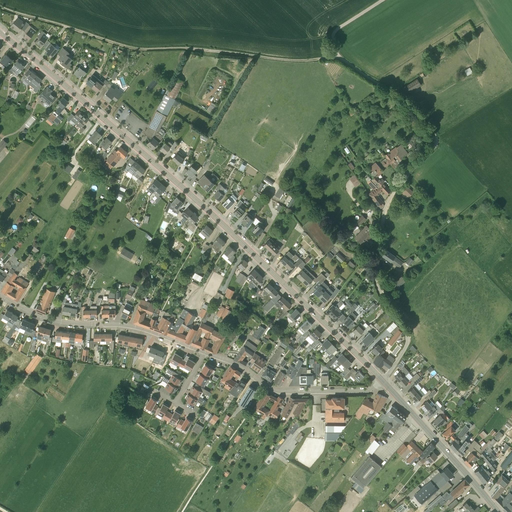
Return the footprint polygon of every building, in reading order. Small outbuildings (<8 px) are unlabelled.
[(25,30),(29,25),(29,24),(26,22),(24,24),(21,22),(20,23),(16,20),(11,26),(15,30),(16,29),(19,31),(21,29),(24,31),(25,30)] [(25,30),(27,32),(23,37),(28,41),(35,32),(32,30),(33,28),(29,25),(25,30)] [(41,46),(48,38),(45,36),(46,34),(42,31),(37,37),(39,39),(36,42),(41,46)] [(57,44),(54,42),(52,44),(50,43),(45,49),(47,51),(46,53),(50,56),(51,54),(53,56),(58,49),(55,47),(57,44)] [(68,68),(71,64),(69,62),(71,60),(68,56),(70,54),(65,50),(58,59),(61,61),(60,62),(68,68)] [(9,57),(6,54),(0,61),(0,62),(2,64),(4,63),(7,65),(9,62),(11,63),(13,60),(12,59),(12,58),(10,56),(9,57)] [(17,75),(19,73),(24,67),(17,61),(13,66),(12,67),(15,69),(13,72),(17,75)] [(83,75),(86,72),(87,70),(85,68),(81,65),(75,73),(79,77),(82,74),(83,75)] [(470,67),(465,70),(467,75),(473,73),(470,67)] [(32,81),(37,76),(31,71),(28,75),(25,73),(21,79),(23,81),(25,79),(28,82),(28,84),(29,85),(32,81)] [(97,81),(98,79),(93,74),(91,76),(86,83),(92,87),(97,81)] [(37,76),(32,81),(29,85),(34,89),(34,90),(36,92),(41,86),(39,84),(42,80),(37,76)] [(157,132),(160,128),(175,99),(176,100),(184,82),(175,77),(168,90),(167,89),(164,87),(162,92),(165,93),(164,94),(165,94),(147,129),(147,128),(143,133),(148,137),(150,135),(152,137),(157,132)] [(98,79),(97,81),(92,87),(97,92),(102,85),(105,87),(108,82),(105,79),(103,82),(98,79)] [(409,93),(421,85),(417,79),(405,86),(409,93)] [(155,87),(150,84),(146,88),(151,92),(155,87)] [(52,91),(47,87),(46,90),(45,89),(39,96),(45,102),(44,103),(44,105),(45,107),(47,107),(49,104),(52,101),(53,101),(55,98),(50,93),(52,91)] [(120,95),(111,87),(108,90),(105,93),(105,94),(103,96),(109,101),(112,98),(116,101),(120,95)] [(63,109),(66,106),(65,105),(68,101),(63,97),(58,104),(60,106),(55,112),(54,111),(48,118),(52,122),(63,109)] [(218,106),(212,102),(207,110),(213,113),(218,106)] [(79,120),(83,115),(83,114),(81,112),(79,110),(74,116),(79,120)] [(79,120),(75,124),(81,129),(79,130),(82,133),(85,129),(82,127),(86,123),(85,122),(88,119),(86,117),(86,116),(84,115),(83,115),(79,120)] [(412,127),(417,123),(414,118),(409,122),(412,127)] [(94,145),(97,142),(96,141),(101,135),(96,130),(91,136),(88,139),(94,145)] [(163,137),(157,132),(152,137),(147,144),(152,148),(155,145),(156,146),(159,143),(163,137)] [(112,142),(109,139),(107,137),(104,140),(103,139),(100,145),(105,150),(112,142)] [(173,144),(169,141),(166,144),(165,143),(160,149),(165,153),(170,148),(171,149),(171,150),(173,152),(175,148),(174,148),(178,144),(175,142),(173,144)] [(383,157),(384,155),(386,158),(381,162),(383,164),(385,167),(390,163),(394,169),(402,163),(400,160),(406,156),(410,160),(409,160),(412,164),(415,161),(414,161),(421,154),(419,151),(415,155),(412,157),(410,155),(411,155),(411,154),(412,154),(412,153),(411,153),(411,152),(412,152),(411,150),(410,151),(408,153),(401,144),(396,147),(390,152),(389,152),(385,155),(383,152),(380,153),(383,157)] [(128,153),(120,147),(116,151),(115,150),(106,160),(107,161),(104,164),(110,169),(113,166),(114,166),(122,156),(124,158),(128,153)] [(102,163),(108,154),(105,152),(99,161),(102,163)] [(179,164),(184,159),(177,153),(172,158),(176,162),(176,163),(178,164),(179,164)] [(133,174),(140,166),(135,161),(131,166),(127,163),(124,169),(127,171),(128,170),(133,174)] [(383,189),(382,189),(387,194),(390,191),(382,183),(384,181),(382,178),(380,180),(377,176),(379,174),(379,175),(384,171),(376,163),(371,168),(373,171),(371,173),(374,177),(372,180),(378,187),(380,185),(383,189)] [(65,169),(70,173),(74,167),(69,164),(65,169)] [(140,166),(133,174),(138,179),(136,180),(141,185),(143,179),(140,176),(145,170),(140,166)] [(192,176),(197,171),(191,166),(186,172),(192,176)] [(70,187),(75,179),(81,171),(78,169),(72,177),(67,185),(70,187)] [(219,179),(212,173),(208,178),(204,175),(198,182),(208,191),(214,184),(219,179)] [(357,187),(360,184),(354,175),(350,178),(357,187)] [(156,190),(161,183),(156,179),(151,185),(156,190)] [(376,195),(382,189),(383,189),(380,185),(378,187),(372,180),(369,182),(374,187),(373,189),(374,190),(370,194),(374,200),(378,206),(381,209),(383,207),(384,205),(382,203),(376,195)] [(161,183),(156,190),(153,192),(156,195),(155,196),(157,198),(155,201),(157,203),(161,198),(159,196),(161,194),(166,188),(161,183)] [(219,201),(224,195),(223,195),(225,193),(223,191),(225,189),(220,184),(216,188),(218,191),(214,196),(219,201)] [(280,198),(284,190),(279,187),(274,195),(280,198)] [(406,199),(413,192),(408,187),(401,194),(406,199)] [(124,192),(119,189),(116,195),(122,197),(125,192),(124,192)] [(236,200),(231,195),(228,198),(223,204),(228,209),(233,203),(236,200)] [(181,206),(179,205),(182,202),(177,197),(169,205),(168,205),(165,211),(166,212),(167,213),(168,210),(170,208),(173,209),(172,210),(177,213),(179,210),(178,209),(181,206)] [(239,216),(244,210),(247,206),(243,202),(239,206),(234,212),(235,213),(235,215),(236,215),(237,215),(239,216)] [(187,219),(193,212),(188,208),(182,213),(179,211),(176,217),(180,221),(184,217),(187,219)] [(193,212),(187,219),(190,222),(186,226),(193,233),(197,226),(193,223),(198,217),(193,212)] [(247,226),(253,220),(252,219),(253,218),(248,213),(247,215),(242,221),(247,226)] [(360,224),(365,219),(362,216),(357,221),(360,224)] [(261,232),(263,229),(265,228),(262,225),(263,224),(262,223),(261,222),(260,222),(259,222),(252,230),(257,235),(260,231),(261,232)] [(207,238),(209,236),(209,235),(213,231),(206,225),(200,231),(207,238)] [(363,245),(371,236),(370,235),(373,232),(366,226),(355,238),(363,245)] [(70,239),(75,230),(70,227),(65,236),(70,239)] [(220,248),(225,242),(218,237),(213,242),(214,243),(213,245),(210,244),(207,249),(206,251),(209,253),(212,247),(218,252),(221,249),(220,248)] [(269,250),(274,245),(275,243),(271,238),(269,240),(264,245),(269,250)] [(36,254),(39,250),(36,248),(38,245),(35,242),(30,249),(36,254)] [(204,254),(205,252),(209,246),(205,244),(202,250),(201,252),(204,254)] [(274,245),(269,250),(274,254),(279,250),(279,249),(280,248),(278,245),(276,247),(274,245)] [(232,254),(235,251),(229,246),(226,249),(227,250),(221,256),(222,256),(224,254),(228,258),(227,259),(232,263),(235,257),(232,254)] [(131,258),(134,254),(123,248),(121,253),(131,258)] [(399,268),(403,262),(385,249),(381,254),(399,268)] [(14,270),(7,281),(7,282),(1,291),(7,295),(14,284),(20,288),(16,295),(13,293),(11,297),(17,301),(27,286),(22,284),(24,280),(20,278),(18,281),(14,279),(18,274),(31,255),(27,252),(18,266),(14,271),(14,270)] [(341,263),(345,259),(338,252),(334,256),(341,263)] [(298,266),(303,261),(298,257),(298,258),(294,254),(293,255),(289,260),(285,264),(290,269),(294,265),(297,267),(298,266)] [(43,265),(47,257),(43,255),(39,262),(43,265)] [(280,260),(285,264),(289,260),(284,255),(280,260)] [(244,270),(246,268),(245,266),(248,263),(244,259),(238,265),(244,270)] [(7,281),(14,270),(11,268),(8,274),(1,270),(0,271),(0,284),(3,279),(7,281)] [(248,276),(247,277),(245,278),(246,279),(250,283),(249,283),(259,273),(254,269),(248,276)] [(302,281),(307,275),(302,270),(297,276),(302,281)] [(200,286),(203,281),(201,280),(202,276),(195,272),(191,280),(200,286)] [(239,284),(244,275),(240,273),(235,281),(239,284)] [(259,290),(260,290),(260,289),(257,287),(258,286),(257,285),(262,279),(261,277),(262,276),(259,273),(249,283),(248,287),(255,290),(253,294),(256,295),(259,290)] [(319,280),(324,275),(321,273),(313,281),(316,283),(319,280)] [(307,275),(302,281),(307,285),(312,279),(307,275)] [(396,289),(405,281),(401,277),(393,285),(396,289)] [(151,282),(152,280),(150,279),(149,281),(146,280),(142,288),(148,291),(152,282),(151,282)] [(269,292),(273,288),(268,283),(264,288),(262,290),(264,292),(262,294),(264,297),(269,292)] [(319,297),(325,291),(328,287),(323,283),(320,286),(314,292),(319,297)] [(47,308),(48,308),(55,291),(50,289),(46,288),(39,305),(38,304),(36,310),(45,314),(46,311),(47,308)] [(230,299),(234,291),(227,288),(225,292),(226,293),(224,296),(230,299)] [(273,288),(269,292),(273,297),(278,292),(273,288)] [(130,299),(134,292),(129,289),(125,297),(130,299)] [(325,291),(319,297),(324,302),(330,295),(325,291)] [(218,299),(220,294),(221,294),(217,292),(212,302),(215,303),(217,298),(218,299)] [(343,302),(348,297),(346,295),(345,296),(344,295),(340,299),(341,300),(335,307),(333,304),(326,311),(327,312),(328,313),(331,315),(343,302)] [(282,296),(275,303),(274,304),(275,304),(279,308),(282,305),(287,300),(282,296)] [(69,315),(71,303),(65,302),(67,299),(64,297),(61,303),(64,305),(62,313),(69,315)] [(349,308),(352,305),(349,301),(349,300),(347,298),(348,297),(343,302),(331,315),(333,318),(334,319),(335,319),(336,320),(342,313),(340,311),(346,305),(349,308)] [(270,305),(273,301),(271,299),(264,306),(266,308),(270,305)] [(151,322),(142,319),(145,311),(152,314),(155,308),(155,306),(156,305),(141,300),(133,322),(140,325),(148,328),(151,322)] [(286,315),(288,312),(286,311),(291,305),(287,300),(282,305),(286,309),(278,318),(280,320),(286,315)] [(273,301),(270,305),(266,308),(265,310),(267,312),(272,307),(275,304),(274,304),(275,303),(273,301)] [(71,303),(69,315),(76,316),(77,307),(80,308),(81,302),(78,302),(78,304),(71,303)] [(370,311),(375,306),(372,302),(367,307),(370,311)] [(352,305),(349,308),(347,311),(350,314),(348,316),(343,321),(348,326),(357,317),(352,312),(355,308),(354,307),(356,305),(354,303),(352,305)] [(126,318),(131,309),(124,306),(120,315),(126,318)] [(215,325),(225,308),(221,306),(212,323),(215,325)] [(157,326),(158,325),(155,325),(156,320),(156,319),(159,310),(155,308),(152,314),(154,314),(151,322),(148,328),(157,331),(159,327),(157,326)] [(202,318),(206,310),(202,308),(198,315),(202,318)] [(225,320),(231,311),(226,308),(220,318),(225,320)] [(169,335),(175,338),(189,312),(184,309),(179,317),(174,326),(172,325),(175,318),(171,316),(161,333),(169,335)] [(288,312),(286,315),(293,322),(290,325),(292,327),(296,323),(294,321),(301,314),(296,309),(290,315),(288,312)] [(8,320),(13,313),(7,310),(4,315),(1,313),(0,315),(0,320),(1,321),(2,319),(3,317),(8,320)] [(210,339),(214,330),(213,329),(205,324),(210,313),(207,311),(201,323),(191,344),(196,346),(196,345),(195,345),(198,337),(202,330),(207,332),(205,337),(210,339)] [(159,327),(157,331),(161,332),(171,314),(165,312),(158,325),(157,326),(159,327)] [(194,323),(193,325),(191,324),(195,316),(189,312),(175,338),(181,340),(184,341),(189,343),(192,338),(199,326),(196,324),(194,323)] [(16,327),(18,323),(15,322),(18,316),(13,313),(8,320),(6,324),(11,327),(6,337),(3,342),(7,344),(9,339),(16,327)] [(26,329),(29,322),(23,319),(21,324),(18,323),(16,327),(19,329),(20,327),(25,329),(26,329)] [(301,342),(309,332),(307,330),(312,325),(307,320),(299,328),(303,333),(297,339),(301,342)] [(26,329),(25,329),(24,333),(33,337),(36,331),(33,330),(35,324),(29,322),(26,329)] [(393,336),(399,328),(393,322),(386,329),(393,336)] [(366,327),(361,323),(358,325),(353,331),(358,336),(365,329),(367,331),(371,328),(368,325),(366,327)] [(258,340),(265,329),(260,325),(252,336),(258,340)] [(43,336),(45,328),(40,326),(36,338),(39,338),(40,335),(43,336)] [(45,328),(43,336),(41,340),(46,342),(46,344),(50,345),(51,338),(49,337),(51,330),(45,328)] [(316,339),(321,334),(316,329),(308,336),(314,341),(316,339)] [(199,347),(216,354),(225,336),(214,330),(210,339),(205,337),(204,337),(199,347)] [(62,338),(63,332),(56,331),(55,337),(53,337),(52,341),(62,342),(62,338)] [(75,344),(76,333),(69,332),(68,347),(70,347),(70,343),(75,344)] [(76,333),(75,344),(74,345),(75,345),(75,340),(78,340),(78,345),(81,346),(81,344),(83,344),(83,340),(82,340),(83,334),(76,333)] [(367,345),(374,338),(369,333),(367,335),(362,340),(367,345)] [(393,343),(399,334),(398,333),(394,338),(393,337),(390,341),(387,344),(389,346),(391,347),(393,343)] [(100,344),(100,341),(100,334),(94,334),(94,341),(90,341),(90,348),(94,348),(94,344),(100,344)] [(316,346),(314,348),(316,350),(317,350),(319,348),(324,352),(324,351),(331,344),(327,339),(322,344),(319,342),(316,346)] [(285,348),(288,343),(283,340),(280,345),(285,348)] [(245,366),(254,353),(257,348),(247,341),(244,346),(233,360),(238,362),(240,359),(241,360),(246,353),(249,356),(245,362),(244,361),(241,364),(245,366)] [(376,354),(382,348),(383,347),(378,342),(371,349),(376,354)] [(290,343),(287,347),(293,351),(296,348),(290,343)] [(309,352),(315,345),(312,343),(306,350),(307,351),(308,352),(309,352)] [(331,344),(324,351),(328,354),(329,355),(327,357),(330,359),(334,355),(332,353),(336,348),(331,344)] [(298,358),(299,356),(296,354),(302,347),(300,345),(294,353),(295,353),(294,355),(298,358)] [(275,363),(280,356),(285,349),(281,347),(279,346),(270,360),(271,360),(261,375),(266,378),(273,367),(275,363)] [(154,356),(157,349),(151,347),(148,353),(145,352),(143,357),(148,359),(150,355),(154,356)] [(157,349),(154,356),(159,358),(157,363),(162,365),(165,359),(161,358),(164,352),(157,349)] [(32,372),(42,357),(36,353),(26,368),(25,370),(28,373),(30,370),(32,372)] [(180,366),(183,360),(181,359),(182,357),(175,353),(170,361),(177,365),(177,364),(180,366)] [(257,356),(254,354),(255,353),(249,361),(253,363),(250,367),(259,372),(266,361),(258,355),(257,356)] [(329,361),(325,366),(328,368),(335,361),(339,366),(341,364),(346,359),(342,354),(337,359),(335,357),(330,362),(329,361)] [(385,359),(379,355),(373,362),(381,368),(384,363),(390,368),(393,363),(395,360),(391,357),(389,360),(386,357),(385,359)] [(295,375),(300,367),(303,362),(295,357),(293,361),(294,362),(296,360),(298,361),(294,367),(291,365),(288,369),(285,374),(291,378),(293,373),(295,375)] [(195,362),(189,359),(188,358),(186,362),(183,360),(180,366),(183,368),(184,366),(190,370),(195,362)] [(346,359),(341,364),(344,367),(342,368),(344,370),(343,371),(345,373),(346,374),(350,370),(347,368),(351,363),(346,359)] [(400,369),(407,363),(404,360),(398,366),(400,369)] [(208,366),(206,365),(205,364),(201,371),(203,372),(201,375),(207,378),(209,376),(213,369),(212,368),(214,366),(209,365),(208,366)] [(273,367),(266,378),(271,380),(279,367),(277,365),(275,368),(273,367)] [(232,388),(235,383),(241,374),(238,371),(235,375),(237,376),(233,382),(229,379),(235,369),(231,366),(222,381),(226,384),(224,387),(230,391),(232,388)] [(283,367),(282,368),(282,367),(280,371),(274,381),(279,384),(285,374),(288,369),(283,367)] [(295,375),(295,376),(300,376),(300,382),(306,382),(306,372),(306,367),(303,367),(300,367),(295,375)] [(179,385),(181,381),(182,380),(181,379),(182,376),(169,368),(167,372),(171,374),(172,375),(170,379),(169,380),(177,384),(179,385)] [(343,377),(343,378),(343,382),(346,380),(350,376),(355,380),(355,379),(358,382),(359,380),(364,376),(359,371),(358,371),(356,372),(355,371),(354,372),(351,369),(350,370),(346,374),(343,377)] [(399,381),(406,375),(402,370),(395,376),(399,381)] [(413,382),(420,376),(417,373),(410,379),(406,375),(399,381),(403,386),(411,380),(413,382)] [(204,385),(208,378),(207,378),(201,375),(200,374),(196,380),(197,381),(196,384),(202,388),(202,387),(203,385),(204,385)] [(170,379),(164,376),(162,380),(167,383),(165,388),(174,393),(178,388),(176,387),(177,384),(169,380),(170,379)] [(420,376),(413,382),(415,386),(422,379),(420,376)] [(230,391),(229,392),(233,395),(237,397),(246,383),(241,380),(238,383),(237,385),(236,387),(234,385),(232,388),(230,391)] [(202,388),(196,384),(194,387),(193,386),(189,391),(191,392),(199,397),(202,392),(203,393),(207,395),(209,392),(202,388)] [(412,396),(419,390),(414,385),(412,387),(408,391),(412,396)] [(249,386),(240,400),(241,401),(244,403),(246,404),(247,404),(255,390),(249,386)] [(454,396),(460,391),(457,388),(452,393),(454,396)] [(419,390),(412,396),(417,401),(418,400),(420,402),(424,399),(423,398),(431,392),(429,390),(423,395),(419,390)] [(432,406),(429,403),(432,401),(429,399),(436,392),(434,390),(428,395),(429,395),(425,399),(427,401),(421,406),(426,412),(432,406)] [(199,397),(191,392),(190,395),(188,394),(185,400),(194,405),(197,400),(202,403),(204,400),(199,397)] [(268,414),(269,412),(262,407),(270,395),(264,392),(254,408),(259,411),(266,415),(267,414),(268,414)] [(369,400),(366,398),(353,416),(360,419),(363,412),(367,414),(370,408),(379,412),(387,398),(378,394),(373,405),(368,402),(369,400)] [(276,419),(280,412),(276,409),(283,398),(279,396),(278,399),(275,402),(269,412),(268,414),(267,414),(276,419)] [(156,398),(153,397),(152,398),(151,397),(149,401),(148,401),(146,405),(147,405),(146,407),(149,408),(148,409),(154,413),(158,406),(157,406),(157,407),(154,405),(157,400),(156,399),(156,398)] [(286,417),(293,403),(295,399),(290,397),(286,407),(283,412),(282,415),(286,417)] [(297,415),(301,409),(308,398),(301,398),(293,413),(297,415)] [(326,413),(325,421),(330,422),(331,422),(344,422),(344,417),(344,413),(340,412),(339,412),(339,407),(340,407),(344,408),(344,398),(332,398),(332,399),(332,408),(326,408),(326,413)] [(438,411),(440,408),(435,402),(432,406),(426,412),(429,415),(433,411),(434,412),(434,411),(436,413),(437,412),(438,411)] [(165,420),(169,413),(169,412),(168,414),(165,412),(168,407),(167,406),(168,405),(164,403),(164,404),(163,404),(160,408),(159,408),(157,411),(158,412),(157,413),(162,416),(162,417),(165,420)] [(392,417),(397,410),(392,406),(385,415),(383,413),(379,418),(382,420),(385,415),(390,419),(392,417)] [(169,413),(165,420),(169,422),(170,420),(175,423),(175,422),(176,423),(178,419),(177,418),(180,414),(179,414),(180,412),(176,410),(176,411),(175,411),(173,414),(173,415),(172,416),(169,414),(170,413),(169,413)] [(392,417),(390,419),(382,429),(385,431),(384,433),(386,434),(390,430),(394,433),(406,417),(397,410),(392,417)] [(213,416),(209,422),(207,425),(209,426),(216,415),(214,414),(213,416)] [(443,425),(446,422),(442,417),(443,416),(441,414),(434,421),(439,426),(441,424),(442,423),(443,425)] [(191,419),(188,417),(188,418),(186,417),(184,422),(180,421),(181,419),(177,426),(183,430),(183,428),(186,430),(187,429),(188,429),(190,426),(189,425),(192,420),(191,420),(191,419)] [(446,438),(449,436),(452,433),(455,431),(451,426),(453,424),(451,421),(446,426),(448,429),(442,433),(446,438)] [(465,439),(468,436),(466,433),(470,428),(472,426),(468,422),(466,424),(463,428),(455,437),(453,440),(449,445),(455,451),(456,450),(460,445),(461,443),(462,443),(465,439)] [(196,423),(191,430),(199,435),(203,427),(196,423)] [(363,437),(370,430),(364,425),(358,433),(363,437)] [(487,435),(483,430),(479,434),(483,438),(487,435)] [(500,431),(494,437),(498,440),(503,434),(500,431)] [(325,432),(324,440),(331,440),(336,440),(342,432),(325,432)] [(474,436),(470,439),(467,441),(464,445),(464,446),(465,447),(463,449),(465,450),(466,449),(470,453),(464,461),(470,467),(478,457),(480,451),(486,444),(485,443),(482,440),(479,443),(482,446),(482,447),(480,449),(479,448),(481,446),(473,440),(473,442),(471,440),(474,436)] [(490,467),(494,462),(493,461),(496,457),(491,451),(492,450),(490,447),(496,441),(493,438),(488,445),(486,444),(480,451),(478,457),(480,454),(488,464),(490,467)] [(464,445),(467,441),(465,439),(462,443),(461,443),(460,445),(456,450),(455,451),(460,456),(465,451),(465,450),(463,449),(465,447),(464,446),(464,445)] [(374,440),(372,442),(366,450),(369,452),(372,454),(380,444),(374,440)] [(419,455),(422,452),(411,441),(406,446),(403,443),(396,451),(401,455),(408,447),(414,453),(407,460),(411,464),(412,464),(418,457),(419,456),(419,455)] [(424,457),(428,453),(435,446),(431,442),(422,452),(419,455),(419,456),(421,458),(421,457),(423,459),(424,457)] [(334,457),(341,447),(336,443),(330,453),(334,457)] [(421,457),(421,458),(417,463),(420,466),(425,461),(427,459),(428,458),(431,462),(437,457),(433,452),(430,454),(428,453),(424,457),(423,459),(421,457)] [(270,456),(265,461),(269,464),(274,458),(270,456)] [(363,488),(366,485),(382,467),(369,456),(353,475),(351,478),(363,488)] [(505,469),(511,461),(507,458),(501,466),(505,469)] [(487,470),(479,477),(484,482),(491,476),(490,476),(492,475),(494,473),(494,472),(493,470),(497,466),(494,462),(490,467),(487,470)] [(479,477),(487,470),(490,467),(488,464),(483,468),(481,466),(474,471),(479,477)] [(453,474),(447,467),(440,473),(437,469),(406,496),(409,500),(412,498),(412,497),(414,495),(422,503),(438,489),(448,481),(447,480),(453,474)] [(495,500),(498,496),(510,481),(502,474),(496,482),(500,486),(491,497),(495,500)] [(449,494),(440,503),(442,505),(446,502),(448,500),(450,501),(469,484),(465,479),(449,494)] [(364,489),(363,488),(355,482),(352,486),(361,493),(364,489)] [(511,485),(508,490),(509,492),(504,498),(503,496),(501,499),(498,496),(495,500),(503,509),(506,505),(511,498),(511,485)] [(449,494),(447,491),(428,508),(430,511),(440,502),(440,503),(449,494)] [(511,511),(511,498),(506,505),(503,509),(505,511),(511,511)] [(450,509),(458,502),(456,499),(448,506),(450,509)] [(469,506),(466,502),(463,505),(463,506),(459,510),(460,511),(476,511),(480,509),(478,506),(475,509),(474,507),(473,508),(470,505),(469,506)]
